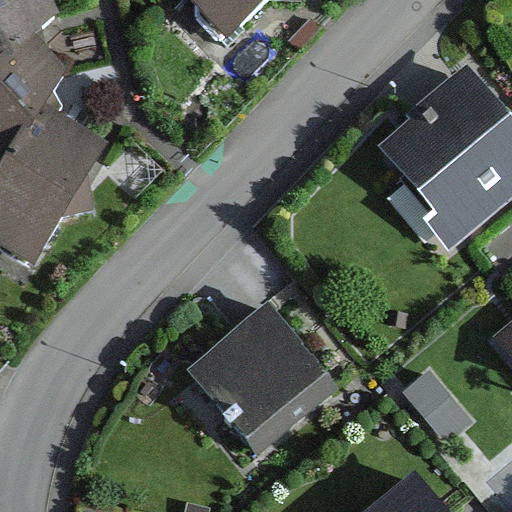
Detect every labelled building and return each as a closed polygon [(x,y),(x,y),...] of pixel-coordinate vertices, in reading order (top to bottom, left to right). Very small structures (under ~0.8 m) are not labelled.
[(0,0),(0,71),(28,42),(56,19),(45,0),(0,0)] [(201,0),(201,10),(226,38),(266,0),(201,0)] [(0,186),(39,120),(64,76),(28,42),(0,71),(0,186)] [(457,239),(511,194),(511,122),(470,71),(380,145),(457,239)] [(98,154),(39,120),(0,186),(0,248),(31,267),(98,154)] [(257,451),(338,384),(270,302),(189,369),(257,451)] [(511,324),(500,334),(511,349),(511,324)] [(409,380),(443,429),(462,416),(428,367),(409,380)] [(442,511),(418,481),(379,511),(442,511)]
